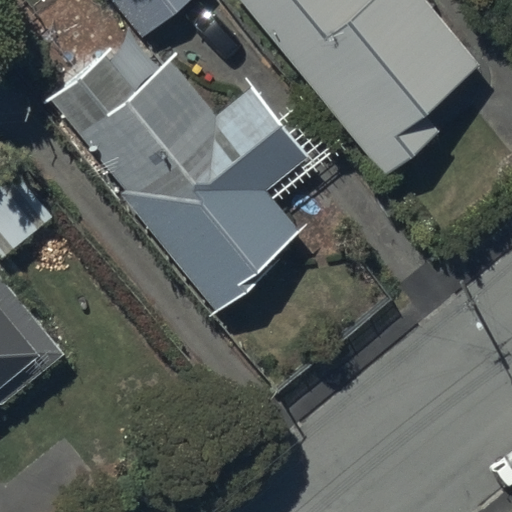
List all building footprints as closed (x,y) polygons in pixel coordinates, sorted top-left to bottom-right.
[(113,0),(138,31),(176,0),(113,0)] [(241,0),(379,169),(433,125),(417,106),(475,59),(426,0),(241,0)] [(101,48),(46,93),(119,184),(116,187),(212,306),(269,261),(262,253),(294,227),(259,185),(304,149),(247,78),(210,108),(163,51),(127,81),(101,48)] [(0,250),(53,212),(2,152),(0,153),(0,250)] [(59,349),(0,275),(0,398),(1,398),(59,349)]
